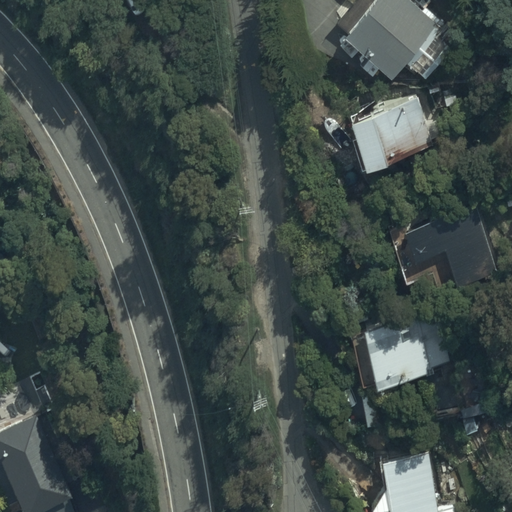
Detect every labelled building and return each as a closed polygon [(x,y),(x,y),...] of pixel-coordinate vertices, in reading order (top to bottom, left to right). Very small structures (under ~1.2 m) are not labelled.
[(347,29),(344,33),(391,75),(405,59),(425,76),(461,36),(431,9),(426,14),(423,11),(432,0),(363,0),(362,2),(359,0),(358,0),(339,22),(347,29)] [(418,96),(350,117),(355,133),(352,134),(362,166),(366,165),(366,166),(389,159),(388,156),(434,141),(431,132),(443,129),(437,111),(424,115),(418,96)] [(445,248),(456,284),(484,275),(462,204),(401,223),(412,258),(445,248)] [(435,303),(349,328),(365,382),(376,379),(378,386),(434,369),(432,364),(451,358),(435,303)] [(130,403),(110,370),(90,382),(109,415),(130,403)] [(0,451),(28,511),(34,511),(75,493),(24,383),(4,392),(9,404),(0,407),(0,451)] [(406,386),(360,395),(366,426),(412,417),(406,386)] [(369,489),(373,511),(448,511),(447,506),(438,508),(427,450),(379,459),(384,486),(369,489)]
